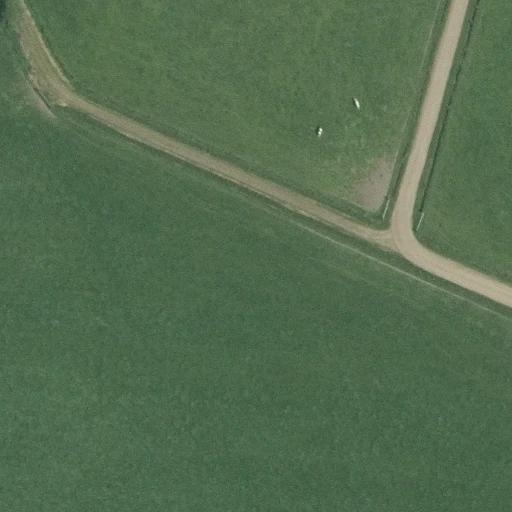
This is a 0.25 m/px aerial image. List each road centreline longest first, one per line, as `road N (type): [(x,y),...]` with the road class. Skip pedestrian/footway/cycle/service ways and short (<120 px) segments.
road 1 (track): [(396,245),(69,100),(39,65),(13,0)]
road 2 (track): [(396,245),(464,0)]
road 3 (track): [(511,296),(396,245)]
